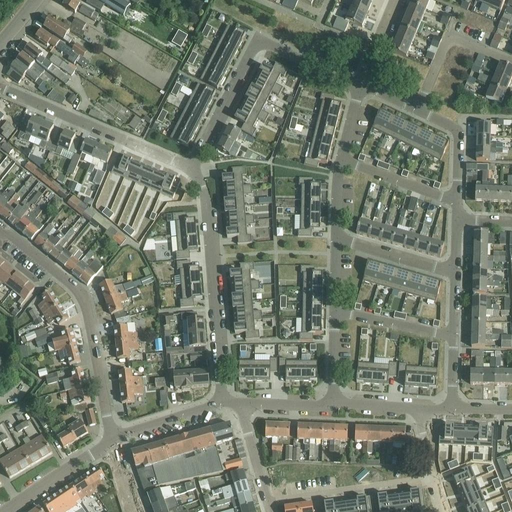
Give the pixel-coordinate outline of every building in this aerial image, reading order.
[(82,6),(71,0),(63,0),(61,4),(64,5),(63,7),(75,14),(77,11),(80,13),(79,14),(95,23),(99,16),(92,12),(82,6)] [(88,0),(86,4),(101,12),(101,11),(104,6),(110,10),(124,17),(130,6),(120,0),(88,0)] [(313,0),(285,0),(282,7),(294,12),(299,1),(311,6),(313,0)] [(354,0),(350,10),(367,16),(371,5),(370,4),(371,0),(354,0)] [(412,0),(410,6),(426,12),(431,0),(430,0),(412,0)] [(490,0),(488,7),(500,12),(505,0),(490,0)] [(410,6),(406,17),(421,23),(426,12),(410,6)] [(367,16),(350,10),(345,21),(338,18),(333,29),(344,34),(349,23),(362,28),(367,16)] [(421,23),(406,17),(401,29),(416,35),(421,23)] [(75,19),(71,26),(69,30),(76,34),(81,37),(84,33),(82,32),(86,26),(75,19)] [(50,20),(44,29),(68,45),(71,40),(65,37),(69,32),(50,20)] [(238,49),(246,35),(228,26),(221,40),(238,49)] [(416,35),(401,29),(396,41),(411,47),(416,35)] [(42,31),(35,39),(47,47),(49,44),(70,59),(68,61),(74,66),(75,64),(77,62),(80,57),(76,55),(71,51),(64,46),(60,44),(42,31)] [(174,43),(183,48),(190,36),(180,31),(174,43)] [(86,37),(84,40),(91,45),(93,42),(86,37)] [(433,42),(440,45),(442,40),(435,37),(433,42)] [(231,63),(238,49),(221,40),(214,54),(231,63)] [(411,47),(396,41),(391,53),(407,59),(411,47)] [(65,86),(69,80),(46,61),(45,63),(40,59),(43,55),(30,45),(24,53),(65,86)] [(76,45),(71,51),(76,55),(80,57),(82,59),(87,52),(76,45)] [(431,47),(429,54),(435,56),(438,50),(431,47)] [(225,76),(231,63),(214,54),(207,67),(225,76)] [(23,55),(17,63),(43,83),(46,86),(50,81),(42,75),(45,72),(35,64),(23,55)] [(71,77),(74,72),(53,56),(50,61),(71,77)] [(11,71),(7,76),(18,85),(23,79),(25,77),(36,86),(39,88),(41,86),(43,83),(17,63),(11,70),(11,71)] [(263,66),(256,80),(281,93),(283,89),(276,85),(281,76),(284,78),(288,70),(275,64),(275,65),(276,65),(272,71),(263,66)] [(496,76),(510,83),(511,78),(511,68),(501,64),(496,76)] [(217,90),(225,76),(207,67),(200,81),(217,90)] [(510,83),(496,76),(491,88),(506,94),(510,83)] [(249,93),(267,102),(272,93),(279,97),(281,93),(256,80),(249,93)] [(216,94),(198,85),(191,99),(208,108),(216,94)] [(506,94),(491,88),(486,99),(501,106),(506,94)] [(242,106),(267,119),(269,115),(262,111),(267,102),(249,93),(242,106)] [(338,121),(342,106),(333,104),(335,97),(322,94),(320,101),(322,102),(319,116),(338,121)] [(71,95),(67,101),(71,105),(76,99),(71,95)] [(58,97),(54,102),(62,105),(65,102),(58,97)] [(201,121),(208,108),(191,99),(184,112),(201,121)] [(265,124),(267,119),(242,106),(235,120),(244,125),(241,131),(240,131),(253,138),(257,131),(253,129),(258,120),(265,124)] [(91,110),(89,116),(106,123),(108,118),(104,116),(105,116),(91,110)] [(195,135),(201,121),(184,112),(177,126),(195,135)] [(390,126),(394,118),(380,112),(376,121),(372,130),(385,136),(390,126)] [(136,116),(129,126),(135,131),(142,121),(136,116)] [(338,121),(319,116),(315,131),(334,135),(338,121)] [(146,117),(143,120),(149,125),(152,121),(146,117)] [(404,133),(408,125),(407,125),(394,118),(390,126),(385,136),(399,142),(399,143),(404,133)] [(36,140),(42,124),(32,119),(27,130),(22,128),(17,139),(28,144),(31,138),(36,140)] [(278,119),(275,124),(281,127),(284,122),(278,119)] [(170,120),(167,127),(173,129),(176,122),(170,120)] [(14,131),(3,122),(0,126),(0,131),(4,134),(1,137),(6,141),(14,131)] [(42,124),(36,140),(41,142),(39,148),(49,153),(54,142),(49,139),(53,128),(42,124)] [(418,139),(421,131),(408,125),(404,133),(399,143),(413,149),(418,139)] [(477,138),(490,138),(490,126),(477,125),(477,138)] [(187,148),(195,135),(177,126),(170,140),(187,148)] [(253,140),(241,134),(241,133),(235,130),(229,127),(225,135),(223,139),(235,145),(237,141),(238,139),(244,142),(245,141),(251,144),(253,140)] [(334,135),(315,131),(312,145),(331,150),(334,135)] [(431,146),(435,138),(421,131),(418,139),(413,149),(427,156),(431,146)] [(54,142),(49,153),(60,157),(71,162),(74,155),(68,153),(75,138),(75,137),(64,133),(60,144),(54,142)] [(445,152),(449,144),(442,141),(435,138),(431,146),(427,156),(440,162),(445,152)] [(477,138),(476,150),(496,151),(503,151),(503,145),(496,145),(490,144),(490,138),(477,138)] [(220,144),(217,150),(222,152),(227,155),(229,156),(236,160),(240,152),(242,148),(235,145),(223,139),(220,144)] [(85,141),(80,154),(86,156),(84,161),(91,164),(93,159),(99,147),(85,141)] [(331,150),(312,145),(308,160),(306,159),(304,166),(317,169),(319,163),(327,165),(328,163),(331,150)] [(9,156),(12,151),(6,146),(2,150),(9,156)] [(99,147),(93,159),(88,171),(93,173),(95,167),(98,168),(100,162),(107,165),(112,153),(99,147)] [(490,156),(496,156),(503,156),(503,155),(503,151),(496,151),(476,150),(476,162),(489,163),(490,156)] [(20,158),(12,151),(9,156),(17,162),(20,158)] [(74,155),(71,162),(67,172),(72,175),(73,171),(79,158),(74,155)] [(114,169),(111,174),(124,179),(132,161),(119,156),(114,169)] [(28,164),(20,158),(17,162),(25,169),(28,164)] [(39,159),(36,166),(37,166),(42,171),(46,162),(39,159)] [(124,179),(136,185),(144,166),(143,166),(132,161),(124,179)] [(36,170),(28,164),(25,169),(33,175),(36,170)] [(144,166),(136,185),(148,190),(149,189),(156,171),(155,171),(144,166)] [(470,166),(466,166),(466,172),(470,172),(476,172),(484,173),(483,182),(488,183),(488,181),(489,173),(489,167),(470,166)] [(222,178),(224,193),(252,191),(251,186),(243,187),(242,177),(247,177),(246,168),(232,170),(233,177),(222,178)] [(45,177),(36,170),(33,175),(41,182),(45,177)] [(100,187),(106,174),(99,171),(93,184),(100,187)] [(149,189),(148,190),(160,195),(168,176),(167,176),(156,171),(149,189)] [(168,176),(160,195),(173,200),(181,182),(180,181),(168,176)] [(53,183),(45,177),(41,182),(49,188),(53,183)] [(500,190),(500,204),(511,204),(511,190),(511,177),(507,177),(506,191),(500,190)] [(321,201),(321,188),(321,186),(312,186),(313,179),(299,179),(299,186),(301,186),(301,201),(321,202),(321,201)] [(70,181),(67,189),(74,191),(77,184),(70,181)] [(488,190),(487,203),(500,204),(500,190),(494,190),(495,182),(491,182),(488,181),(488,183),(488,184),(488,190)] [(60,190),(53,183),(49,188),(57,194),(60,190)] [(488,190),(488,184),(483,184),(482,189),(476,189),(475,198),(475,203),(487,203),(488,190)] [(60,190),(57,194),(65,201),(69,196),(60,190)] [(148,191),(144,201),(149,203),(153,193),(148,191)] [(224,193),(225,208),(245,207),(244,196),(252,196),(252,191),(224,193)] [(0,198),(0,215),(16,195),(12,192),(9,196),(5,193),(2,196),(0,198)] [(49,194),(45,198),(50,202),(54,197),(49,194)] [(20,199),(16,195),(0,215),(0,216),(7,223),(19,208),(21,206),(17,202),(20,199)] [(75,211),(81,203),(74,196),(67,205),(75,211)] [(414,214),(418,201),(411,199),(408,212),(414,214)] [(15,213),(7,223),(15,229),(23,220),(32,208),(25,201),(21,206),(19,208),(15,213)] [(320,216),(321,202),(301,201),(301,216),(320,217),(320,216)] [(89,209),(81,203),(75,211),(82,217),(89,209)] [(43,211),(35,205),(15,229),(23,235),(35,221),(43,211)] [(225,208),(226,223),(254,221),(254,216),(246,217),(245,207),(225,208)] [(89,209),(82,217),(89,223),(96,215),(89,209)] [(106,209),(102,214),(106,218),(110,212),(106,209)] [(110,212),(106,218),(110,221),(110,220),(111,219),(114,215),(110,212)] [(176,223),(177,238),(197,236),(195,221),(188,221),(187,221),(187,220),(186,214),(173,215),(168,215),(168,223),(173,223),(176,223)] [(96,215),(89,223),(97,229),(103,221),(96,215)] [(320,230),(320,217),(301,216),(300,231),(298,231),(298,238),(311,238),(312,232),(320,232),(320,230)] [(35,221),(23,235),(31,242),(44,227),(35,221)] [(103,221),(97,229),(104,235),(111,227),(103,221)] [(254,221),(226,223),(227,239),(238,238),(238,245),(237,245),(238,245),(252,244),(251,236),(247,237),(246,226),(254,226),(254,221)] [(368,239),(372,226),(360,222),(356,235),(368,239)] [(42,251),(50,241),(46,237),(53,229),(49,226),(34,244),(42,251)] [(127,226),(123,232),(127,235),(131,230),(127,226)] [(384,229),(372,226),(368,239),(380,242),(384,229)] [(118,233),(111,227),(104,235),(112,241),(114,238),(118,233)] [(396,232),(384,229),(380,242),(392,246),(396,232)] [(65,238),(50,257),(57,263),(65,252),(61,249),(66,243),(68,240),(74,233),(71,230),(65,238)] [(131,230),(127,235),(131,238),(133,236),(135,233),(131,230)] [(475,234),(474,246),(488,247),(488,230),(477,230),(477,234),(475,234)] [(50,241),(42,251),(50,257),(65,238),(61,235),(58,232),(50,241)] [(396,232),(392,246),(404,249),(408,236),(396,232)] [(126,240),(118,233),(114,238),(122,245),(126,240)] [(421,233),(419,239),(416,252),(427,256),(431,243),(426,241),(427,235),(421,233)] [(198,252),(197,236),(177,238),(178,253),(176,253),(177,261),(190,260),(190,253),(198,252)] [(419,239),(408,236),(404,249),(416,252),(419,239)] [(444,246),(431,243),(427,256),(440,259),(444,246)] [(488,247),(474,246),(474,258),(487,259),(488,247)] [(68,255),(65,252),(57,263),(65,269),(73,259),(78,251),(74,248),(68,255)] [(80,265),(72,275),(80,281),(87,287),(95,277),(103,268),(95,261),(93,264),(90,262),(95,255),(91,252),(80,265)] [(474,258),(473,271),(487,271),(487,263),(505,264),(505,259),(493,259),(487,259),(474,258)] [(80,265),(73,259),(65,269),(72,275),(80,265)] [(0,261),(0,283),(11,270),(0,261)] [(201,284),(199,269),(191,269),(190,262),(177,263),(177,271),(180,271),(181,286),(201,284)] [(380,278),(383,267),(368,263),(365,274),(363,282),(377,286),(380,278)] [(231,289),(260,287),(259,282),(251,283),(250,273),(254,272),(254,264),(239,265),(239,266),(240,266),(241,273),(230,273),(231,289)] [(322,290),(323,274),(314,274),(314,268),(301,267),(301,274),(303,274),(303,289),(322,290)] [(392,291),(397,272),(383,267),(380,278),(377,286),(392,291)] [(147,269),(142,272),(145,279),(150,277),(147,269)] [(23,279),(11,270),(0,283),(0,289),(4,285),(13,292),(23,279)] [(487,271),(473,271),(473,283),(500,283),(500,277),(487,277),(487,271)] [(406,295),(412,276),(397,272),(392,291),(406,295)] [(145,279),(140,281),(142,286),(154,281),(152,276),(150,277),(145,279)] [(421,299),(427,280),(412,276),(406,295),(421,299)] [(34,289),(23,279),(13,292),(21,299),(17,304),(20,306),(34,289)] [(438,295),(441,284),(427,280),(421,299),(436,303),(438,295)] [(105,302),(125,294),(122,286),(114,289),(111,283),(99,287),(105,302)] [(500,283),(473,283),(473,295),(486,296),(486,288),(500,289),(500,283)] [(202,300),(201,284),(181,286),(182,301),(180,301),(181,309),(194,308),(194,301),(202,300)] [(231,289),(233,304),(253,302),(252,292),(260,291),(260,287),(231,289)] [(125,294),(105,302),(111,316),(114,315),(116,321),(126,319),(123,311),(120,305),(129,301),(128,301),(139,296),(139,295),(141,294),(139,290),(137,290),(137,289),(130,292),(125,294)] [(322,305),(322,290),(303,289),(303,304),(322,305)] [(43,316),(59,306),(51,292),(41,298),(44,303),(38,307),(43,316)] [(473,299),(472,312),(499,312),(499,307),(486,306),(486,300),(473,299)] [(233,304),(234,319),(262,317),(262,312),(253,313),(253,302),(233,304)] [(322,320),(322,305),(303,304),(302,319),(322,320)] [(69,320),(59,306),(43,316),(50,326),(56,322),(59,326),(69,320)] [(15,318),(20,313),(16,309),(11,315),(15,318)] [(33,322),(40,318),(35,310),(29,313),(33,322)] [(472,312),(472,324),(485,324),(486,318),(493,318),(493,317),(499,317),(499,312),(472,312)] [(182,336),(205,334),(204,320),(197,320),(197,314),(181,315),(182,336)] [(174,316),(162,317),(164,328),(170,328),(170,323),(175,323),(174,316)] [(262,317),(234,319),(235,334),(245,334),(246,340),(245,340),(245,341),(260,340),(259,332),(255,332),(254,322),(262,321),(262,318),(262,317)] [(275,317),(262,318),(262,321),(262,323),(271,322),(272,328),(276,328),(275,317)] [(40,318),(33,322),(36,327),(43,323),(40,318)] [(118,329),(114,329),(116,345),(137,343),(137,335),(136,324),(131,325),(129,318),(116,322),(118,329)] [(322,335),(322,320),(302,319),(302,334),(299,334),(299,341),(313,341),(313,335),(322,335)] [(472,324),(472,336),(498,337),(502,337),(502,331),(485,331),(485,324),(472,324)] [(45,329),(25,337),(21,339),(23,345),(27,343),(37,339),(47,335),(45,329)] [(55,352),(58,351),(76,347),(72,331),(61,334),(63,339),(52,342),(55,352)] [(205,334),(182,336),(184,349),(166,351),(167,358),(174,357),(184,356),(190,356),(206,354),(205,334)] [(48,335),(35,341),(38,348),(42,346),(51,343),(48,335)] [(498,337),(472,336),(471,349),(485,349),(485,342),(491,342),(498,342),(498,337)] [(511,337),(502,337),(501,349),(511,349),(511,337)] [(137,343),(116,345),(117,361),(130,360),(129,352),(138,351),(137,343)] [(22,347),(26,356),(31,354),(27,345),(22,347)] [(80,363),(76,347),(58,351),(61,362),(68,361),(70,366),(80,363)] [(484,353),(471,353),(471,359),(476,359),(476,372),(470,372),(470,386),(483,386),(483,365),(484,353)] [(207,361),(206,354),(190,356),(190,360),(190,363),(207,361)] [(167,358),(166,358),(169,382),(175,382),(175,390),(192,388),(190,373),(174,375),(174,371),(175,370),(174,357),(167,358)] [(270,362),(255,362),(255,382),(270,382),(270,373),(277,373),(277,360),(270,360),(270,362)] [(302,382),(302,362),(286,362),(286,360),(279,360),(279,373),(286,373),(286,382),(302,382)] [(255,382),(255,362),(239,362),(239,382),(255,382)] [(317,362),(302,362),(302,382),(317,382),(317,362)] [(372,385),(374,365),(358,364),(357,384),(372,385)] [(389,366),(374,365),(372,385),(388,386),(388,377),(396,378),(397,364),(389,364),(389,366)] [(420,389),(422,369),(407,368),(407,365),(399,365),(398,378),(405,379),(405,387),(420,389)] [(483,365),(483,386),(495,386),(495,373),(495,366),(490,366),(483,365)] [(437,370),(422,369),(420,389),(436,390),(437,370)] [(65,392),(68,391),(86,387),(82,371),(72,374),(73,379),(62,382),(65,392)] [(208,372),(190,373),(192,388),(209,387),(208,372)] [(120,389),(142,387),(147,387),(146,379),(132,380),(131,373),(119,374),(120,389)] [(495,373),(495,386),(507,386),(507,373),(495,373)] [(57,374),(46,378),(48,386),(59,383),(57,374)] [(156,389),(164,388),(164,381),(156,382),(156,389)] [(86,387),(68,391),(71,402),(72,408),(91,403),(86,387)] [(142,387),(120,389),(122,405),(134,403),(134,396),(143,395),(142,387)] [(90,427),(97,425),(93,410),(86,412),(90,427)] [(49,426),(42,415),(40,412),(32,412),(36,418),(43,429),(49,426)] [(81,422),(68,429),(76,441),(88,434),(81,422)] [(230,425),(211,430),(215,445),(234,440),(230,425)] [(266,425),(265,438),(272,439),(271,445),(277,445),(278,439),(278,425),(266,425)] [(278,425),(278,439),(290,440),(290,426),(278,425)] [(298,426),(298,440),(304,441),(304,446),(305,446),(310,446),(310,441),(311,427),(298,426)] [(440,426),(439,446),(453,447),(454,427),(440,426)] [(311,427),(310,441),(315,441),(322,441),(323,427),(321,427),(311,427)] [(323,427),(322,441),(335,442),(335,428),(325,427),(323,427)] [(454,427),(453,447),(466,448),(467,428),(454,427)] [(67,428),(55,435),(64,448),(76,441),(68,429),(67,428)] [(335,442),(334,448),(339,448),(339,442),(347,442),(348,428),(335,428),(335,442)] [(467,428),(466,448),(479,448),(480,428),(467,428)] [(480,428),(479,448),(493,449),(494,429),(480,428)] [(367,455),(368,429),(356,429),(355,443),(363,443),(362,454),(367,455)] [(380,430),(368,429),(367,455),(372,455),(372,443),(380,444),(380,430)] [(211,430),(193,435),(195,444),(187,446),(190,455),(216,447),(215,445),(211,430)] [(393,430),(380,430),(380,444),(388,444),(387,456),(392,456),(393,430)] [(392,456),(392,458),(397,458),(397,445),(405,445),(406,431),(405,431),(404,431),(393,430),(392,444),(392,456)] [(195,444),(193,435),(164,444),(169,461),(190,455),(187,446),(195,444)] [(31,443),(41,461),(52,454),(42,437),(31,443)] [(243,448),(241,440),(237,441),(237,442),(235,442),(240,460),(246,459),(243,448)] [(41,461),(31,443),(21,450),(31,467),(41,461)] [(169,461),(164,444),(131,453),(136,468),(144,466),(145,469),(153,467),(153,466),(169,462),(169,461)] [(216,447),(190,455),(169,461),(169,462),(153,466),(153,467),(145,469),(144,466),(136,468),(137,472),(144,492),(159,488),(159,489),(222,472),(220,462),(216,447)] [(21,450),(10,456),(20,473),(31,467),(21,450)] [(20,473),(10,456),(0,461),(0,463),(9,480),(20,473)] [(225,460),(220,462),(222,472),(227,471),(227,472),(242,467),(240,460),(226,464),(225,460)] [(470,467),(452,475),(457,487),(476,480),(470,467)] [(98,468),(85,478),(95,493),(104,487),(100,481),(105,478),(98,468)] [(234,486),(247,482),(244,471),(231,475),(230,475),(225,477),(227,482),(232,480),(234,486)] [(508,471),(501,474),(504,480),(510,478),(508,471)] [(85,478),(71,487),(80,500),(87,496),(88,498),(95,493),(85,478)] [(476,480),(457,487),(462,500),(481,492),(476,480)] [(207,481),(198,483),(201,495),(210,493),(207,481)] [(247,482),(234,486),(212,492),(213,496),(222,494),(224,501),(250,493),(247,482)] [(194,483),(185,486),(187,492),(196,490),(194,483)] [(71,487),(58,496),(68,511),(77,505),(78,506),(82,503),(82,502),(80,500),(71,487)] [(152,506),(173,498),(170,488),(160,491),(147,495),(152,506)] [(423,491),(410,493),(413,511),(415,511),(418,511),(426,511),(425,502),(423,491)] [(481,492),(462,500),(467,511),(486,504),(481,492)] [(250,493),(224,501),(215,503),(216,507),(232,503),(234,510),(253,504),(250,493)] [(413,511),(410,493),(398,494),(400,506),(401,511),(400,511),(413,511)] [(398,494),(386,496),(388,508),(388,511),(400,511),(401,511),(400,506),(398,494)] [(67,511),(68,511),(58,496),(43,505),(47,511),(67,511)] [(386,496),(374,498),(375,506),(375,510),(375,511),(388,511),(388,508),(386,496)] [(173,498),(152,506),(153,511),(168,511),(173,510),(178,508),(174,497),(173,498)] [(358,500),(357,500),(358,511),(371,511),(371,506),(370,498),(358,500)] [(358,511),(357,500),(345,501),(346,511),(358,511)] [(337,503),(333,503),(334,511),(346,511),(345,501),(337,503)] [(334,511),(333,503),(320,505),(321,511),(334,511)]
